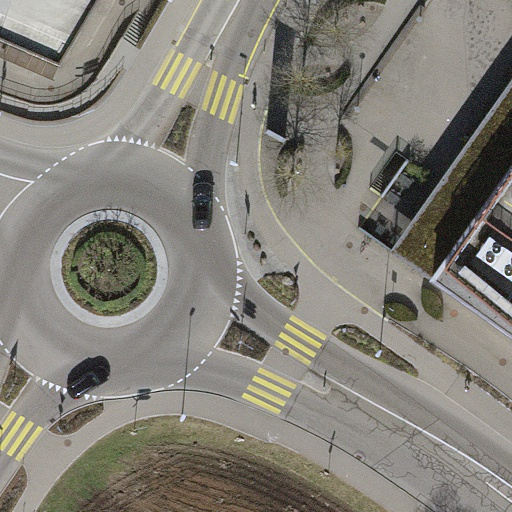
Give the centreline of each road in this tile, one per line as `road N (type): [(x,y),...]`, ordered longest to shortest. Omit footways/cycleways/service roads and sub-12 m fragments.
road 1 (tertiary): [(195,323),(391,422),(511,500)]
road 2 (residential): [(148,183),(249,0)]
road 3 (tertiary): [(49,347),(78,364),(144,365),(195,323)]
road 4 (tertiary): [(195,323),(208,258),(197,226),(148,183)]
road 5 (tertiary): [(40,207),(15,264),(28,324),(49,347)]
